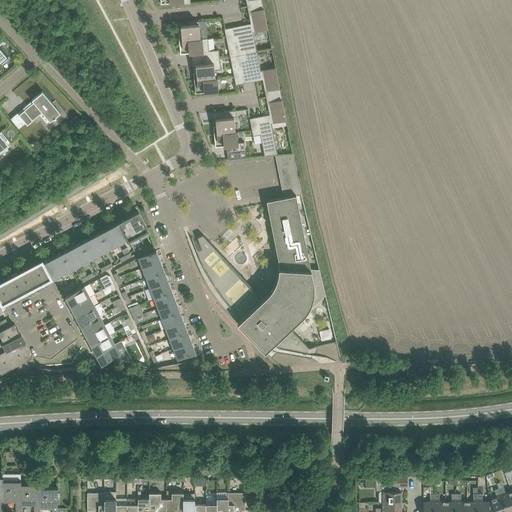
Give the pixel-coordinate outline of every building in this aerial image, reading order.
[(245,30),(232,32),(235,45),(237,55),(257,51),(253,32),(268,29),(267,22),(263,3),(250,6),(252,18),(253,18),(254,23),(251,24),(244,25),(245,30)] [(181,32),(178,33),(179,41),(200,39),(199,21),(189,22),(189,25),(180,25),(181,32)] [(232,32),(225,33),(226,37),(228,46),(235,45),(232,32)] [(200,39),(179,41),(180,54),(191,53),(205,51),(206,58),(219,57),(219,50),(209,51),(208,38),(200,39)] [(235,45),(228,46),(230,56),(230,57),(237,55),(235,45)] [(257,51),(237,55),(239,66),(242,79),(255,76),(255,80),(265,78),(266,84),(268,96),(281,94),(279,82),(276,67),(261,70),(257,51)] [(237,55),(230,57),(232,67),(239,66),(237,55)] [(196,72),(193,72),(194,80),(215,78),(214,69),(220,69),(219,57),(206,58),(206,64),(195,65),(196,72)] [(239,66),(232,67),(234,78),(235,80),(242,79),(239,66)] [(215,78),(194,80),(195,93),(211,92),(211,94),(219,93),(217,78),(215,78)] [(19,115),(27,125),(42,112),(50,122),(54,118),(54,119),(56,118),(55,117),(60,113),(43,92),(32,101),(34,103),(31,106),(30,105),(19,115)] [(263,120),(250,123),(253,136),(260,134),(264,155),(264,156),(275,155),(278,155),(271,123),(286,120),(281,94),(268,96),(271,109),(272,114),(263,116),(263,120)] [(213,125),(214,134),(235,132),(234,117),(237,117),(236,110),(223,111),(224,118),(215,118),(216,125),(213,125)] [(0,152),(9,145),(8,144),(10,142),(1,131),(0,132),(0,152)] [(237,131),(235,132),(214,134),(215,147),(240,144),(241,150),(227,151),(228,159),(246,158),(245,150),(244,142),(238,143),(237,131)] [(293,153),(278,155),(275,155),(284,197),(267,200),(278,259),(279,262),(279,266),(279,269),(278,273),(277,276),(276,280),(275,283),(273,286),(271,289),(269,292),(266,295),(262,298),(203,235),(197,237),(202,249),(197,251),(192,237),(187,238),(196,262),(198,267),(200,271),(202,276),(205,280),(207,285),(210,289),(211,290),(214,294),(218,300),(222,305),(223,307),(226,310),(263,349),(265,351),(268,347),(273,343),(279,348),(308,354),(308,353),(309,347),(290,327),(326,294),(319,269),(311,268),(296,195),(301,194),(293,153)] [(139,212),(129,218),(137,234),(148,229),(139,212)] [(129,218),(119,223),(127,240),(137,234),(129,218)] [(119,223),(108,228),(117,245),(127,240),(119,223)] [(108,228),(98,234),(107,250),(117,245),(108,228)] [(98,234),(88,239),(97,256),(107,250),(98,234)] [(88,239),(78,244),(87,261),(97,256),(88,239)] [(78,244),(68,250),(77,266),(87,261),(78,244)] [(68,250),(58,255),(67,272),(77,266),(68,250)] [(139,257),(142,267),(160,261),(156,250),(139,257)] [(57,277),(67,272),(58,255),(48,260),(57,277)] [(0,306),(9,302),(10,305),(15,303),(44,287),(49,285),(47,282),(57,277),(48,260),(44,263),(42,260),(32,265),(3,281),(0,281),(0,306)] [(142,267),(146,277),(164,271),(160,261),(142,267)] [(111,262),(103,267),(105,270),(113,266),(111,262)] [(146,277),(150,287),(168,281),(164,271),(146,277)] [(94,276),(92,272),(86,275),(81,278),(83,282),(94,276)] [(105,287),(108,286),(110,285),(114,283),(110,276),(106,274),(100,278),(105,287)] [(150,287),(154,298),(172,291),(168,281),(150,287)] [(73,283),(62,288),(64,292),(75,286),(73,283)] [(67,300),(70,306),(89,296),(84,286),(66,296),(68,299),(67,300)] [(154,298),(158,308),(176,301),(172,291),(154,298)] [(95,305),(89,296),(70,306),(73,312),(75,312),(76,315),(95,305)] [(158,308),(162,318),(180,311),(176,301),(158,308)] [(77,319),(80,325),(100,315),(97,310),(101,307),(99,303),(95,305),(76,315),(78,318),(77,319)] [(162,318),(166,328),(183,321),(180,311),(162,318)] [(105,325),(100,315),(80,325),(83,332),(85,331),(87,334),(105,325)] [(166,328),(170,338),(187,331),(183,321),(166,328)] [(87,338),(90,344),(110,334),(115,331),(110,322),(105,325),(87,334),(88,338),(87,338)] [(0,373),(16,365),(17,368),(19,373),(36,364),(25,344),(23,345),(22,342),(24,341),(21,335),(20,335),(14,323),(0,330),(0,335),(3,341),(0,342),(0,373)] [(331,338),(329,328),(319,331),(321,340),(331,338)] [(170,338),(174,348),(191,341),(187,331),(170,338)] [(115,344),(110,334),(90,344),(93,351),(95,350),(97,353),(115,344)] [(119,341),(115,344),(97,353),(98,357),(97,357),(100,364),(120,353),(117,348),(121,345),(119,341)] [(195,352),(191,341),(174,348),(178,359),(184,356),(195,352)] [(2,474),(2,476),(3,510),(2,510),(2,511),(20,511),(21,483),(21,479),(21,474),(2,474)] [(378,500),(380,502),(383,502),(401,502),(401,491),(400,491),(400,486),(407,486),(407,483),(407,477),(392,477),(392,480),(382,480),(383,491),(380,491),(378,493),(378,500)] [(39,482),(21,483),(20,511),(38,511),(39,486),(39,482)] [(497,483),(499,488),(507,511),(508,511),(511,510),(511,492),(506,494),(503,485),(500,482),(497,483)] [(39,486),(38,511),(66,511),(66,508),(58,508),(58,486),(39,486)] [(429,486),(429,493),(430,493),(430,501),(423,501),(423,511),(434,511),(435,493),(434,493),(434,486),(429,486)] [(491,499),(495,511),(507,511),(499,488),(494,489),(497,497),(491,499)] [(482,490),(478,491),(478,493),(477,511),(489,511),(489,501),(482,501),(482,493),(482,490)] [(99,510),(98,511),(110,511),(110,510),(116,510),(116,504),(116,498),(116,491),(105,491),(105,492),(105,498),(104,498),(104,504),(99,504),(99,510)] [(104,504),(104,498),(105,498),(105,492),(87,492),(87,510),(99,510),(99,504),(104,504)] [(228,498),(228,492),(217,492),(217,504),(217,510),(223,510),(222,511),(234,511),(234,510),(234,504),(228,504),(228,498)] [(234,510),(245,510),(245,492),(228,492),(228,498),(228,504),(234,504),(234,510)] [(155,510),(166,510),(166,498),(161,498),(161,493),(149,493),(149,498),(150,498),(150,504),(155,504),(155,510)] [(172,498),(170,498),(166,498),(166,510),(177,510),(178,510),(178,504),(183,504),(183,498),(183,493),(172,493),(172,498)] [(445,511),(445,501),(439,501),(439,493),(435,493),(434,511),(445,511)] [(445,511),(456,511),(456,493),(451,493),(451,501),(445,501),(445,511)] [(461,501),(461,493),(456,493),(456,511),(466,511),(467,501),(461,501)] [(477,511),(478,493),(473,493),(473,501),(467,501),(466,511),(477,511)] [(127,497),(127,504),(126,511),(143,511),(144,510),(138,510),(138,504),(138,498),(138,497),(127,497)] [(143,511),(155,511),(155,510),(155,504),(150,504),(150,498),(149,498),(138,498),(138,504),(138,510),(144,510),(143,511)] [(177,510),(177,511),(188,511),(189,510),(194,510),(194,504),(195,504),(195,498),(183,498),(183,504),(178,504),(178,510),(177,510)] [(383,508),(375,508),(375,511),(401,511),(401,502),(383,502),(383,508)]
